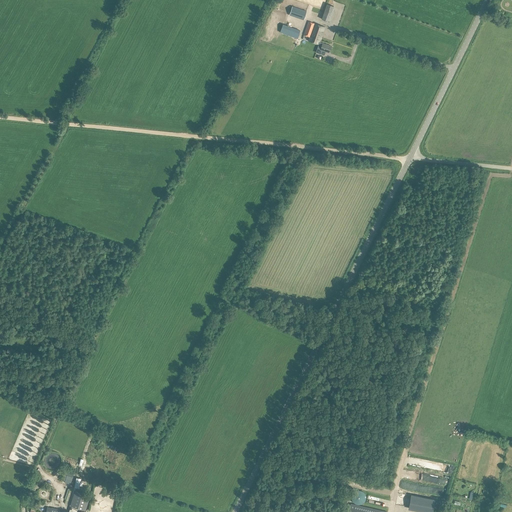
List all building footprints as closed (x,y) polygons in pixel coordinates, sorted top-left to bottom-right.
[(327,21),(332,6),(325,4),(321,20),(327,21)] [(362,27),(366,16),(336,5),(333,14),(332,13),(331,17),(362,27)] [(289,15),(304,20),(307,11),(292,6),(289,15)] [(319,44),(320,42),(325,27),(309,22),(304,35),(310,37),(309,40),(319,44)] [(297,38),(300,31),(284,25),(282,32),(297,38)] [(331,46),(320,42),(319,44),(322,45),(320,50),(329,53),(331,46)] [(65,480),(65,481),(71,483),(71,482),(73,477),(67,475),(65,480)] [(352,498),(352,499),(352,501),(353,502),(354,503),(355,503),(356,504),(357,504),(359,504),(360,504),(361,504),(362,503),(364,503),(364,502),(365,501),(366,499),(366,498),(366,497),(366,495),(365,494),(364,493),(363,492),(362,491),(361,491),(360,490),(359,490),(357,490),(356,491),(355,491),(354,492),(353,493),(352,494),(352,495),(352,497),(352,498)] [(70,506),(85,511),(86,510),(90,495),(87,494),(75,491),(70,506)] [(408,494),(406,509),(424,511),(430,511),(433,498),(408,494)]
